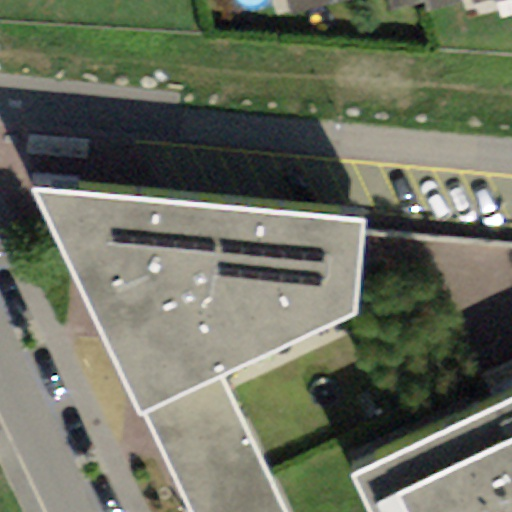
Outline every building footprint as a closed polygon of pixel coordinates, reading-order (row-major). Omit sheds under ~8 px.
[(285,0),(289,14),(344,0),(285,0)] [(385,0),(389,12),(421,4),(426,2),(425,0),(385,0)] [(425,0),(426,2),(421,4),(424,13),(461,4),(460,0),(425,0)] [(184,511),(285,511),(223,379),(355,314),(361,220),(26,192),(184,511)] [(511,511),(511,400),(350,479),(366,511),(511,511)]
